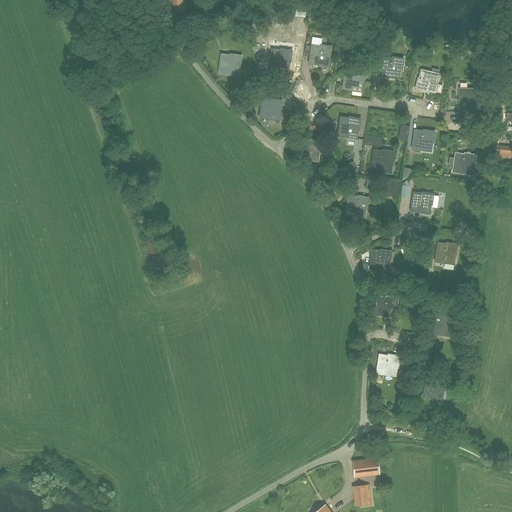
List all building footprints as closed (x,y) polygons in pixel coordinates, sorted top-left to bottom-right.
[(184,10),(182,0),(171,0),(173,11),(184,10)] [(309,64),(318,65),(328,67),(331,47),(320,46),(320,47),(311,46),(309,64)] [(269,68),(279,69),(279,70),(289,72),(291,51),(280,50),(280,51),(272,50),(269,68)] [(228,75),(238,77),(241,57),(230,55),(230,56),(221,55),(219,73),(228,74),(228,75)] [(391,69),(401,70),(403,59),(392,58),(391,59),(383,58),(382,66),(380,76),(390,77),(391,69)] [(353,72),(345,71),(342,89),(352,91),(352,92),(362,93),(364,73),(353,71),(353,72)] [(427,80),(418,78),(417,78),(415,89),(426,91),(426,90),(434,92),(439,74),(429,72),(427,80)] [(281,98),(287,93),(282,86),(276,91),(281,98)] [(459,89),(459,99),(459,110),(470,110),(470,109),(478,109),(478,91),(469,91),(469,89),(459,89)] [(269,120),(279,121),(282,102),(271,100),(270,101),(262,100),(259,118),(269,119),(269,120)] [(338,136),(347,137),(347,138),(357,139),(360,119),(349,118),(349,119),(340,118),(338,136)] [(422,142),(432,143),(434,132),(423,131),(423,132),(414,131),(412,149),(421,150),(422,142)] [(318,162),(320,153),(321,142),(310,141),(310,142),(301,140),(299,159),(308,160),(308,161),(318,162)] [(496,158),(511,159),(511,147),(497,145),(496,158)] [(390,171),(391,163),(393,152),(382,151),(382,152),(373,150),(371,169),(377,169),(390,171)] [(472,176),(473,166),(475,156),(464,154),(464,155),(455,154),(453,172),(462,173),(462,174),(472,176)] [(351,176),(356,174),(357,173),(353,165),(347,168),(351,176)] [(420,214),(430,215),(433,195),(422,193),(421,194),(413,193),(410,211),(420,213),(420,214)] [(365,218),(366,209),(368,199),(357,197),(357,198),(348,196),(345,214),(365,218)] [(435,262),(444,263),(444,264),(454,266),(456,256),(457,245),(446,244),(446,245),(437,243),(435,262)] [(379,261),(389,263),(391,252),(380,250),(380,251),(371,250),(369,269),(378,270),(379,261)] [(386,308),(396,310),(397,299),(386,297),(386,298),(377,297),(375,315),(384,317),(386,308)] [(443,327),(453,328),(454,318),(443,316),(443,317),(435,316),(432,334),(442,335),(443,327)] [(387,366),(397,368),(398,357),(387,355),(387,356),(379,355),(376,373),(386,375),(387,366)] [(444,391),(445,380),(434,378),(434,379),(426,378),(423,396),(433,398),(434,389),(444,391)] [(369,460),(371,474),(379,474),(377,459),(369,460)] [(354,476),(371,474),(369,460),(353,462),(354,476)] [(368,483),(351,484),(352,503),(369,502),(368,483)]
